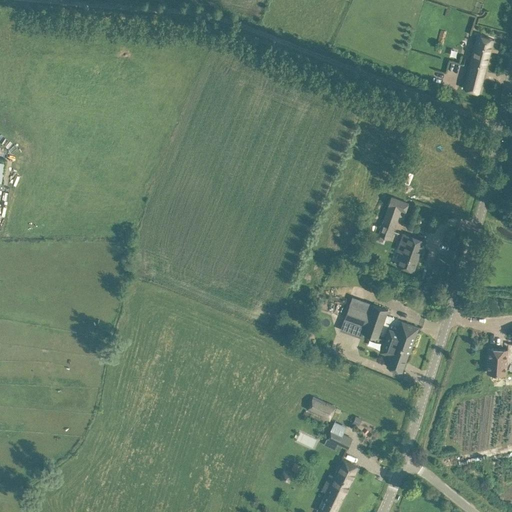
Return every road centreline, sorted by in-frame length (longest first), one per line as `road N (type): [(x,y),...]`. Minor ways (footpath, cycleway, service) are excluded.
road 1 (track): [(500,128),(208,14),(50,0)]
road 2 (tertiary): [(403,462),(481,217),(511,67)]
